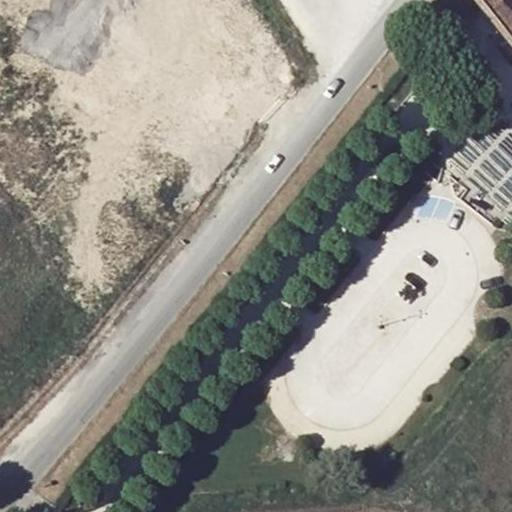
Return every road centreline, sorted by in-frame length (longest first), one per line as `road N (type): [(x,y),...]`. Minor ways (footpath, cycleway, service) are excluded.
road 1 (tertiary): [(0,498),(396,0)]
road 2 (unclassified): [(327,333),(305,367),(310,398),(342,416),(374,405),(464,293),(462,267),(438,241),(409,239),(382,265)]
road 3 (unclassified): [(276,297),(102,511)]
road 4 (unclassified): [(422,117),(335,224)]
